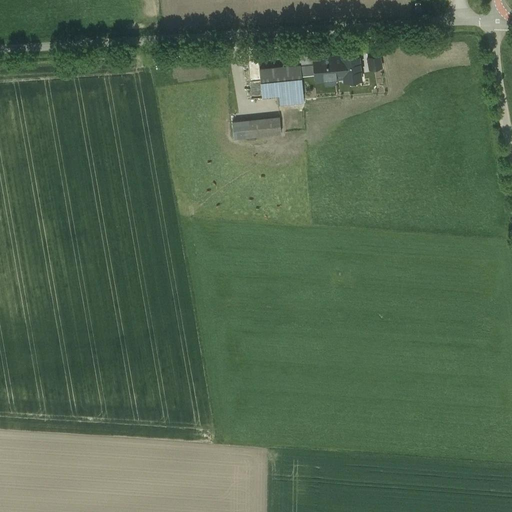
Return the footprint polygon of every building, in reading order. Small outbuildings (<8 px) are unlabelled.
[(314,52),(298,53),(299,64),(300,64),(300,66),(314,65),(314,58),(314,52)] [(360,54),(343,55),(345,76),(345,82),(362,80),(360,54)] [(314,58),(314,65),(315,79),(345,76),(343,55),(314,58)] [(368,57),(370,72),(382,70),(380,56),(368,57)] [(299,64),(259,68),(262,96),(303,93),(300,66),(300,64),(299,64)] [(279,116),(243,120),(245,136),(281,133),(279,116)]
